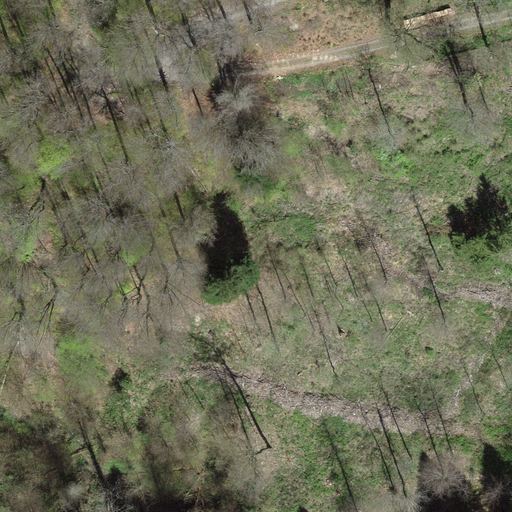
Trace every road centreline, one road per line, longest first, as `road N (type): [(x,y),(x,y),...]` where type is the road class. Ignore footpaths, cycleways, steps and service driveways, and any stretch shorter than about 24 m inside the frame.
road 1 (track): [(120,78),(292,64),(511,16)]
road 2 (track): [(0,69),(120,78),(208,26),(275,0)]
